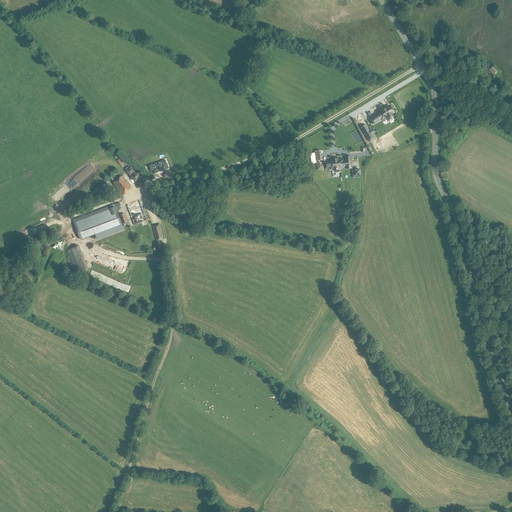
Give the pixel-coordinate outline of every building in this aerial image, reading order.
[(489,70),(495,76),(499,72),(493,66),(489,70)] [(378,114),(370,119),(373,124),(381,119),(382,120),(386,117),(388,120),(393,117),(391,114),(394,113),(390,106),(385,108),(385,107),(384,108),(385,109),(382,110),(382,109),(380,110),(380,111),(377,113),(378,114)] [(366,139),(357,122),(359,121),(356,116),(361,113),(360,111),(340,121),(353,145),(366,139)] [(373,134),(371,130),(369,131),(365,125),(361,127),(370,142),(375,138),(373,134)] [(328,161),(328,162),(324,162),(325,169),(329,169),(333,169),(333,170),(340,169),(339,168),(343,167),(346,166),(346,168),(352,168),(351,157),(345,157),(345,161),(343,161),(342,159),(338,160),(338,159),(336,159),(336,160),(334,160),(334,159),(332,160),(332,161),(328,161)] [(132,176),(131,181),(136,182),(138,173),(131,172),(132,168),(128,167),(126,175),(132,176)] [(112,183),(120,193),(122,195),(132,187),(122,176),(112,183)] [(140,201),(127,206),(134,225),(147,220),(140,201)] [(118,203),(112,205),(73,220),(84,248),(124,233),(116,211),(121,209),(119,206),(119,205),(118,203)] [(119,216),(122,224),(128,222),(125,214),(119,216)] [(160,224),(152,226),(156,242),(164,240),(160,224)] [(78,247),(67,250),(75,273),(86,270),(78,247)]
